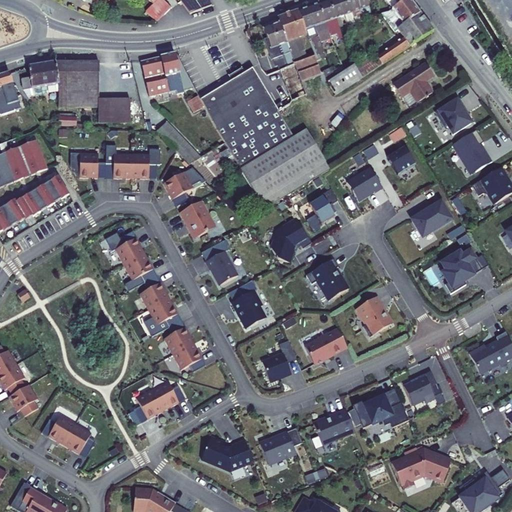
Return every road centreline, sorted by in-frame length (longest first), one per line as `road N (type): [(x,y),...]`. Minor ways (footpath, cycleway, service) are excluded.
road 1 (residential): [(511,293),(294,403),(265,406),(244,395),(93,487),(95,511)]
road 2 (secondary): [(110,41),(189,33),(289,0)]
road 3 (tertiary): [(511,109),(426,0)]
